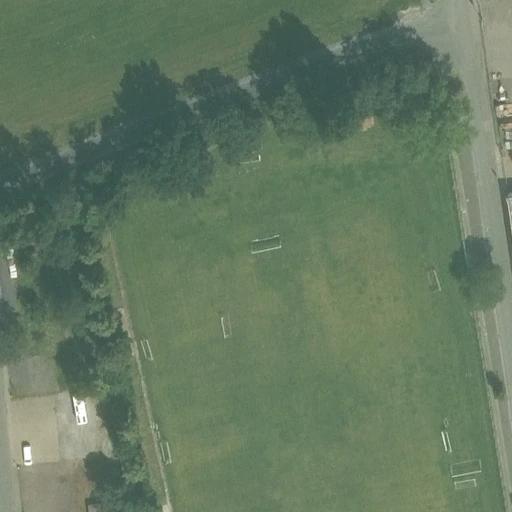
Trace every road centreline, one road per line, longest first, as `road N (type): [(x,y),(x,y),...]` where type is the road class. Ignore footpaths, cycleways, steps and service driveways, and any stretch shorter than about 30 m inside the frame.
road 1 (residential): [(0,195),(463,22)]
road 2 (residential): [(511,355),(463,22)]
road 3 (residential): [(0,391),(12,511)]
